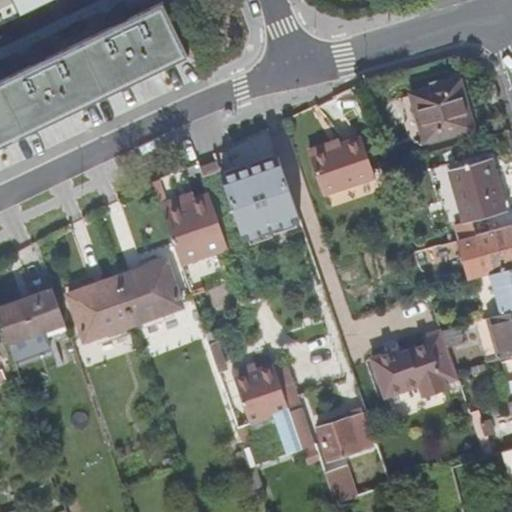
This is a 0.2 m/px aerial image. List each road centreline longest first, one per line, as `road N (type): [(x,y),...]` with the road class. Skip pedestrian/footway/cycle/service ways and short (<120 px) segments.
road 1 (residential): [(292,69),(0,197)]
road 2 (residential): [(292,69),(496,8)]
